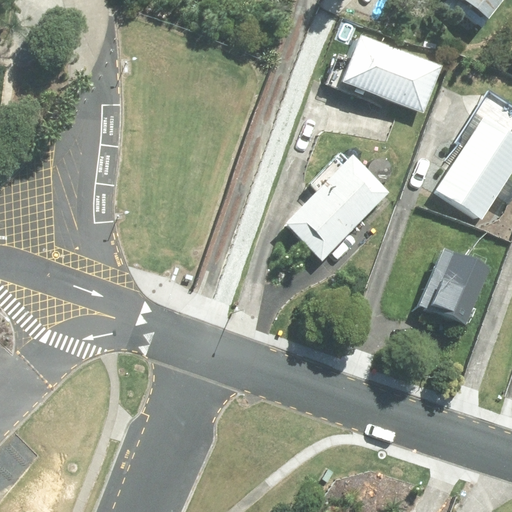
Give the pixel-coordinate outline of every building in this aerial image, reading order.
[(435,0),(445,7),(447,3),(486,33),(511,0),(435,0)] [(437,75),(356,50),(342,97),(422,122),(437,75)] [(511,151),(480,131),(434,199),(477,228),(511,176),(511,151)] [(350,169),(283,235),(318,270),(329,259),(336,267),(353,250),(346,243),(385,204),(350,169)] [(435,247),(409,305),(454,325),(480,267),(435,247)]
